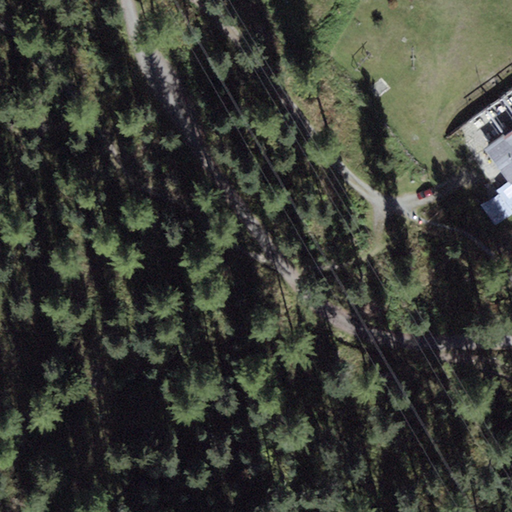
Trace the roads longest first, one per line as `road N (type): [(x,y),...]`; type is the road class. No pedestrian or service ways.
road 1 (track): [(127,0),(163,94),(304,290),(342,320),(384,337),(511,342)]
road 2 (track): [(193,0),(361,189),(391,207),(465,180)]
